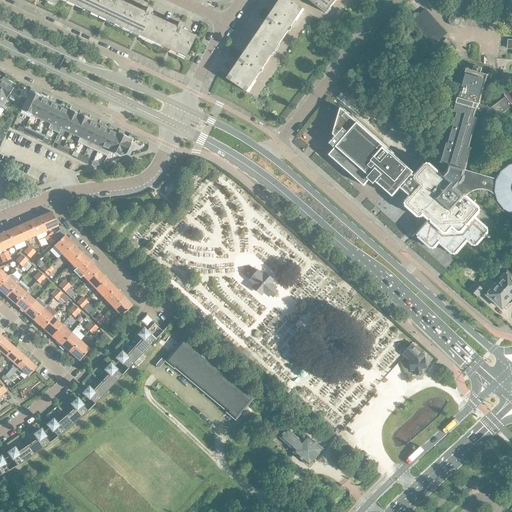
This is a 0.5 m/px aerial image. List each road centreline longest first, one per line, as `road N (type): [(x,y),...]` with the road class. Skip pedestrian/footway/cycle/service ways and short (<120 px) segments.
road 1 (secondary): [(176,127),(254,170),(494,384)]
road 2 (residential): [(420,283),(415,262),(277,143)]
road 3 (secondary): [(420,283),(268,154)]
road 4 (residential): [(396,0),(277,143)]
road 5 (tertiary): [(494,384),(360,511)]
road 6 (residential): [(0,434),(65,379),(0,305)]
road 7 (tertiary): [(393,511),(511,404)]
road 8 (secondary): [(0,43),(141,110)]
road 9 (residential): [(0,62),(119,118),(141,110)]
road 10 (residential): [(57,197),(150,174),(176,127)]
road 11 (secondary): [(129,81),(0,20)]
road 12 (residential): [(129,60),(0,0)]
road 13 (residential): [(57,197),(68,222),(138,295)]
road 14 (secondary): [(511,366),(420,283)]
